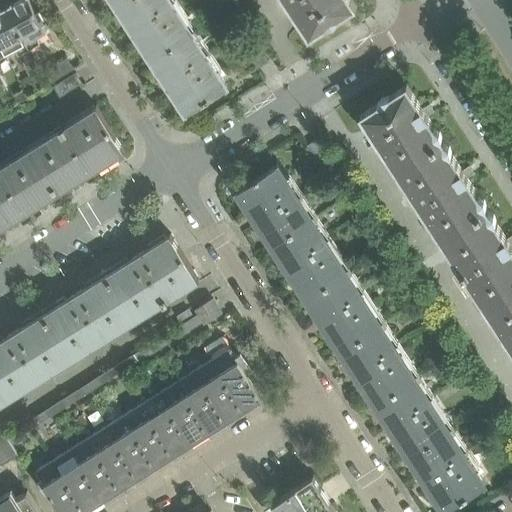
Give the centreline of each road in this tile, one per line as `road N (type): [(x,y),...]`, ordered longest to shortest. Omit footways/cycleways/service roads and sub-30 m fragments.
road 1 (residential): [(174,173),(422,19)]
road 2 (residential): [(174,173),(321,395)]
road 3 (residential): [(321,395),(132,511)]
road 4 (residential): [(62,0),(174,173)]
road 5 (residential): [(0,280),(174,173)]
road 6 (residential): [(422,19),(511,156)]
road 7 (residential): [(321,395),(396,511)]
